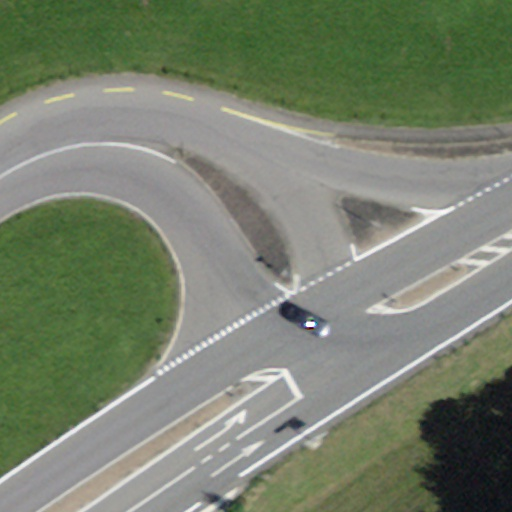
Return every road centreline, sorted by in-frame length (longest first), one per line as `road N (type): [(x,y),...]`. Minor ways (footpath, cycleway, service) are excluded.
road 1 (secondary): [(307,307),(0,507)]
road 2 (tertiary): [(111,138),(171,192),(235,287),(268,304),(307,307)]
road 3 (secondary): [(126,511),(346,366)]
road 4 (tertiary): [(511,185),(268,156)]
road 5 (secondary): [(511,190),(307,307)]
road 6 (secondary): [(346,366),(511,264)]
road 7 (tertiary): [(307,307),(314,242),(301,201),(268,156)]
road 8 (tertiary): [(268,156),(201,127),(111,138)]
